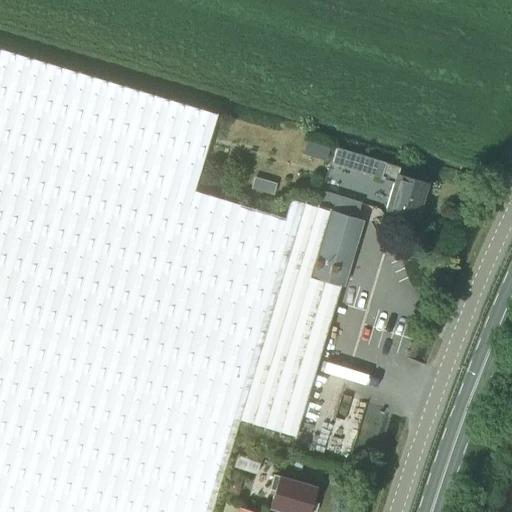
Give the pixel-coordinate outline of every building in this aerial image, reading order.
[(0,48),(0,511),(210,511),(236,425),(238,418),(293,434),(338,284),(310,275),(331,210),(317,207),(289,198),(284,217),(193,189),(216,113),(0,48)] [(398,167),(384,162),(336,148),(331,164),(393,182),(385,208),(399,213),(397,220),(413,224),(415,217),(416,218),(426,183),(396,174),(398,167)] [(355,217),(359,202),(322,191),(317,207),(331,210),(355,217)] [(342,285),(362,219),(355,217),(331,210),(310,275),(338,284),(342,285)] [(293,511),(305,511),(314,485),(274,473),(269,486),(274,488),(269,505),(293,511)]
